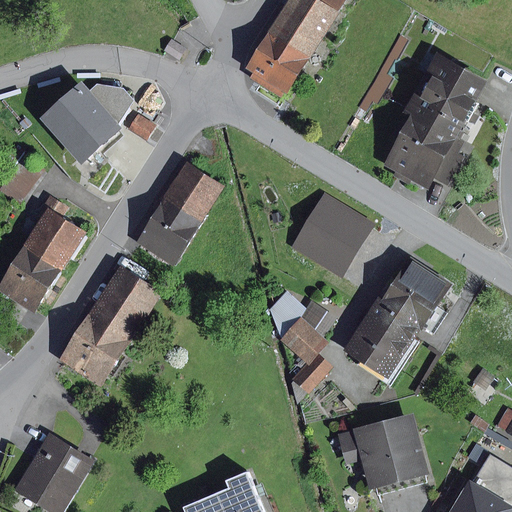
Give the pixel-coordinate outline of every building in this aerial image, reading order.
[(345,0),(288,0),(245,69),(252,74),(247,80),(279,100),(282,95),(284,96),(345,0)] [(399,35),(359,108),(366,112),(372,101),(377,104),(391,77),(385,74),(394,59),(396,60),(407,39),(399,35)] [(190,50),(173,40),(166,52),(182,62),(190,50)] [(484,82),(433,55),(404,109),(410,112),(381,166),(427,190),(432,180),(448,188),(465,157),(459,154),(465,143),(459,140),(463,132),(459,129),(484,82)] [(98,89),(91,82),(48,118),(90,165),(134,129),(127,122),(140,102),(129,89),(103,85),(98,89)] [(161,126),(143,116),(133,131),(151,142),(161,126)] [(49,171),(27,155),(1,190),(23,207),(49,171)] [(233,186),(194,161),(141,244),(179,269),(233,186)] [(95,233),(54,208),(3,290),(44,316),(95,233)] [(407,257),(377,301),(420,328),(448,285),(407,257)] [(170,293),(126,265),(64,362),(108,390),(170,293)] [(280,339),(305,310),(286,292),(270,309),(280,339)] [(377,301),(375,297),(340,351),(386,380),(420,328),(377,301)] [(305,310),(300,318),(322,339),(335,318),(311,301),(305,310)] [(322,339),(300,318),(280,339),(279,341),(305,365),(292,379),(308,394),(332,368),(317,354),(327,344),(322,339)] [(482,370),(473,383),(484,391),(493,377),(482,370)] [(511,414),(507,411),(498,426),(511,435),(511,414)] [(411,414),(350,430),(351,432),(337,435),(345,465),(359,461),(367,491),(376,489),(378,496),(426,484),(424,476),(427,475),(411,414)] [(71,511),(101,461),(54,433),(19,491),(54,511),(71,511)] [(510,511),(511,510),(511,468),(488,454),(471,483),(466,480),(447,511),(510,511)] [(238,489),(190,508),(191,511),(274,511),(258,472),(235,481),(238,489)]
